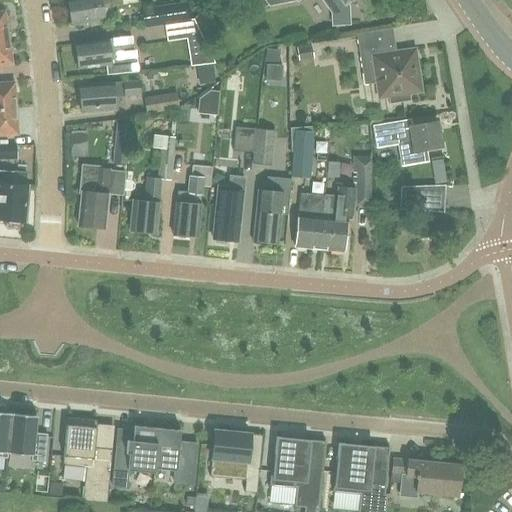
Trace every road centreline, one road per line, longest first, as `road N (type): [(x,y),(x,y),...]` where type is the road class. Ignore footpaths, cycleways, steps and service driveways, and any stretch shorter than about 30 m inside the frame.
road 1 (residential): [(511,461),(477,435),(0,389)]
road 2 (primary): [(0,355),(511,405)]
road 3 (primary): [(511,381),(0,331)]
road 4 (residential): [(501,250),(405,293),(52,259)]
road 5 (residential): [(52,259),(48,102),(31,0)]
